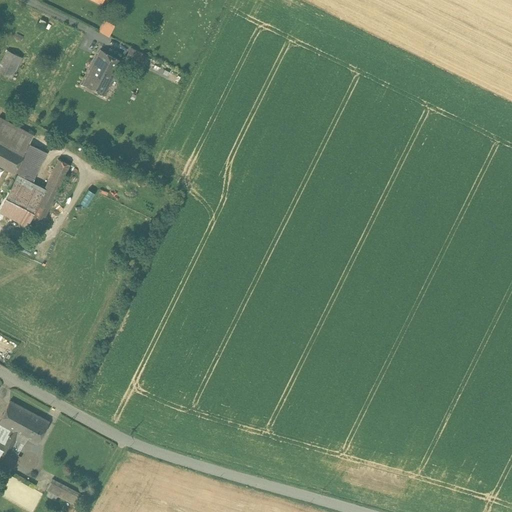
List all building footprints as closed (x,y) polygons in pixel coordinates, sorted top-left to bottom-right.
[(46,21),(40,19),(37,26),(42,28),(46,21)] [(104,20),(99,31),(108,36),(113,25),(104,20)] [(141,66),(146,54),(131,47),(125,58),(141,66)] [(100,49),(83,83),(104,94),(121,60),(100,49)] [(21,57),(7,50),(0,65),(0,72),(11,78),(21,57)] [(33,135),(0,117),(0,138),(17,147),(25,151),(29,143),(33,135)] [(0,164),(6,168),(17,147),(0,138),(0,164)] [(25,151),(17,147),(6,168),(17,174),(31,181),(47,152),(29,143),(25,151)] [(44,188),(33,182),(16,218),(38,229),(69,164),(58,159),(44,188)] [(31,181),(17,174),(0,210),(16,218),(33,182),(31,181)] [(48,421),(9,400),(0,416),(0,422),(19,433),(14,443),(16,444),(18,440),(24,443),(27,437),(37,443),(48,421)] [(19,433),(0,422),(0,452),(1,451),(7,454),(10,450),(14,443),(19,433)] [(17,454),(24,443),(18,440),(16,444),(14,443),(10,450),(11,450),(17,454)] [(0,461),(13,469),(18,461),(8,456),(11,450),(10,450),(7,454),(1,451),(0,452),(0,461)] [(17,454),(11,450),(8,456),(18,461),(20,456),(17,454)] [(80,493),(52,478),(46,489),(63,498),(74,504),(79,494),(80,494),(80,493)] [(60,509),(62,504),(49,497),(46,502),(60,509)]
